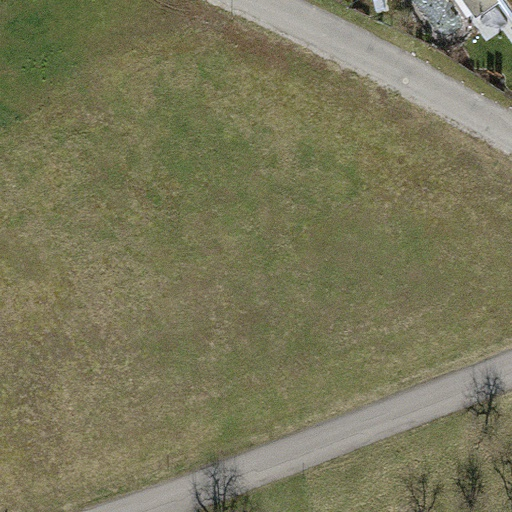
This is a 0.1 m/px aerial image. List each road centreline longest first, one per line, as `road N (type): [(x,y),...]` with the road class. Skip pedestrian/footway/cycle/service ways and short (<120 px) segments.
road 1 (residential): [(97,511),(511,355)]
road 2 (residential): [(511,121),(455,83),(281,0)]
